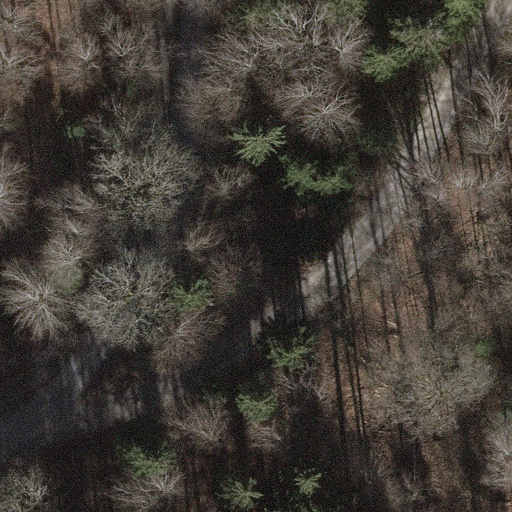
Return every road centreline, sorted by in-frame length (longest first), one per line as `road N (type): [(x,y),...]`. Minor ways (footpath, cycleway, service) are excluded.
road 1 (track): [(36,425),(94,417),(133,397),(351,259),(406,181),(508,0)]
road 2 (track): [(36,425),(151,270),(174,220),(199,0)]
